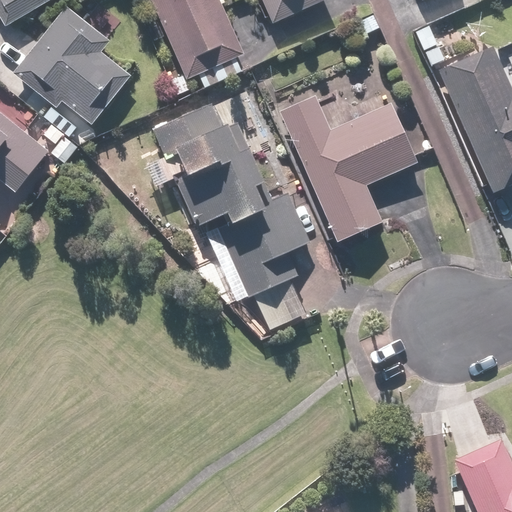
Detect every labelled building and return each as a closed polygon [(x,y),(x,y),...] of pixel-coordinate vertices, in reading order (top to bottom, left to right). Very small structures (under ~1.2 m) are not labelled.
[(0,0),(0,18),(5,27),(52,0),(0,0)] [(149,0),(185,84),(245,58),(220,0),(149,0)] [(262,0),(274,25),(327,0),(262,0)] [(82,20),(66,7),(12,74),(55,108),(61,102),(93,128),(133,78),(100,51),(111,38),(108,35),(120,20),(97,2),(82,20)] [(429,26),(414,33),(431,67),(446,60),(429,26)] [(511,91),(492,48),(438,73),(493,196),(511,187),(511,91)] [(383,223),(367,186),(418,163),(387,93),(347,111),(332,77),(273,104),(336,244),(383,223)] [(0,181),(17,195),(51,150),(39,140),(25,129),(32,120),(0,95),(0,181)] [(187,170),(172,177),(195,227),(227,212),(233,225),(215,234),(244,300),(253,296),(269,331),(305,315),(290,281),(304,275),(293,250),(310,243),(291,200),(269,210),(258,187),(265,184),(249,147),(241,151),(230,126),(222,129),(211,105),(153,130),(166,160),(179,154),(187,170)] [(51,124),(39,140),(51,150),(68,162),(80,147),(51,124)] [(511,511),(511,464),(502,441),(455,461),(476,511),(511,511)]
